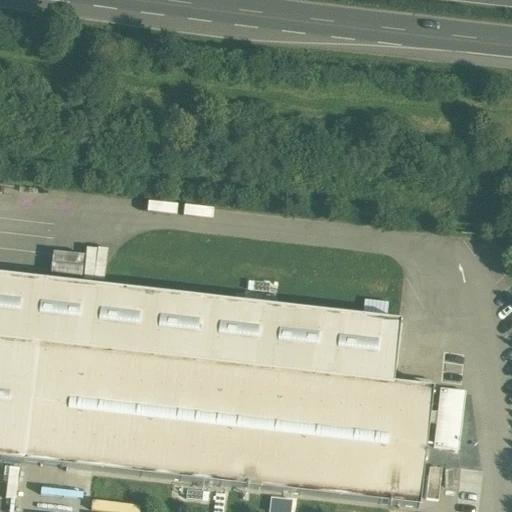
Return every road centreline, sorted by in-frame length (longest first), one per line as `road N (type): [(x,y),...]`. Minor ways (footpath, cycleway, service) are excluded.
road 1 (track): [(0,60),(511,114)]
road 2 (motorway): [(197,0),(511,37)]
